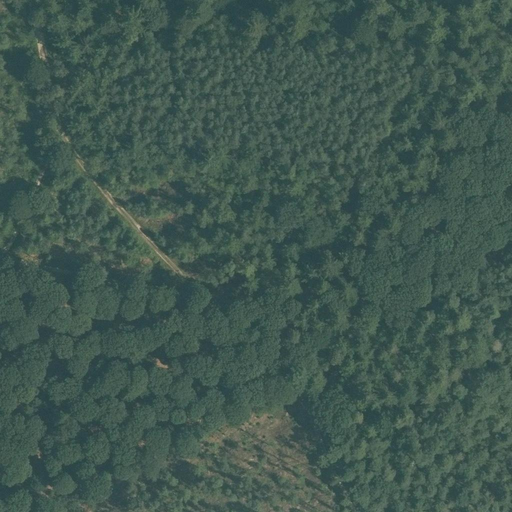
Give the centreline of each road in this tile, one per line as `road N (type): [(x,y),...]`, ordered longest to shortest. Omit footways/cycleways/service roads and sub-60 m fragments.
road 1 (track): [(511,72),(394,250),(348,355),(312,411)]
road 2 (track): [(312,411),(60,140)]
road 3 (track): [(4,256),(189,281)]
road 4 (track): [(60,140),(38,0)]
road 5 (track): [(60,140),(4,256)]
